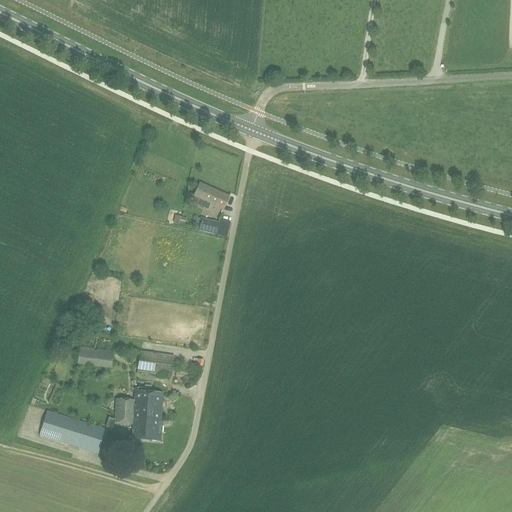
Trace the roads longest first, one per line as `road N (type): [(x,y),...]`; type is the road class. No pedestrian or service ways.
road 1 (unclassified): [(511,75),(285,87),(271,92),(252,129)]
road 2 (secondary): [(252,129),(0,12)]
road 3 (secondary): [(511,215),(252,129)]
